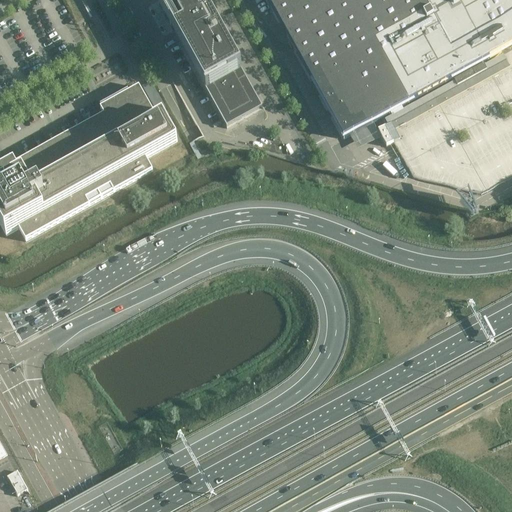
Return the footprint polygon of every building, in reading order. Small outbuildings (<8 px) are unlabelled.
[(211,15),(208,16),(199,0),(162,0),(159,2),(165,13),(166,15),(165,15),(165,16),(164,17),(164,18),(164,19),(165,20),(165,21),(166,21),(167,21),(167,22),(168,22),(169,22),(169,21),(170,21),(171,23),(177,34),(175,35),(177,39),(205,89),(241,69),(211,15)] [(511,0),(266,0),(290,43),(292,46),(293,48),(344,141),(350,137),(351,137),(373,125),(373,124),(374,124),(388,116),(391,115),(397,111),(454,80),(484,64),(502,54),(511,48),(511,0)] [(161,29),(171,23),(170,21),(169,21),(169,22),(168,22),(167,22),(167,21),(166,21),(165,21),(165,20),(164,19),(164,18),(164,17),(165,16),(165,15),(166,15),(165,13),(155,18),(161,29)] [(454,80),(397,111),(391,115),(388,116),(374,124),(373,124),(386,148),(394,144),(396,148),(400,155),(413,179),(481,196),(511,178),(511,48),(502,54),(484,64),(485,65),(487,70),(457,86),(455,81),(454,80)] [(484,64),(454,80),(455,81),(457,86),(487,70),(485,65),(484,64)] [(263,109),(241,69),(205,89),(227,129),(263,109)] [(0,189),(24,176),(31,188),(119,140),(157,120),(139,88),(113,103),(116,109),(108,114),(104,116),(17,164),(4,171),(1,165),(0,165),(0,189)] [(100,110),(104,116),(108,114),(116,109),(113,103),(100,110)] [(163,116),(157,120),(167,137),(129,158),(119,140),(31,188),(46,215),(146,160),(178,142),(163,116)] [(157,120),(119,140),(129,158),(167,137),(157,120)] [(373,125),(351,137),(358,150),(380,138),(373,125)] [(13,158),(1,165),(4,171),(17,164),(13,158)] [(153,172),(146,160),(46,215),(19,230),(26,243),(153,172)] [(19,230),(46,215),(31,188),(24,176),(0,189),(0,225),(1,226),(6,237),(19,230)] [(0,458),(9,454),(0,437),(0,458)] [(27,491),(18,474),(18,473),(7,478),(8,480),(9,479),(18,496),(17,496),(18,497),(28,491),(28,490),(27,491)]
